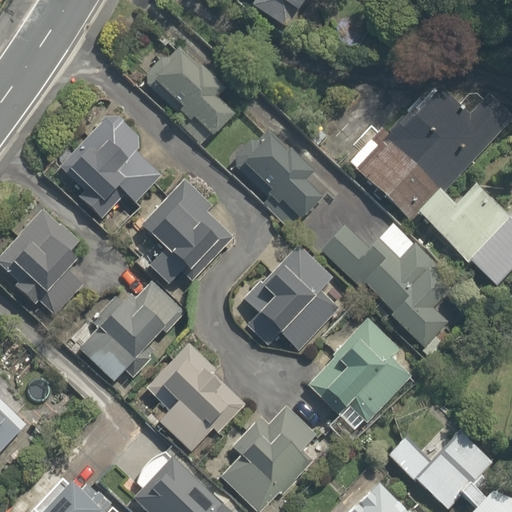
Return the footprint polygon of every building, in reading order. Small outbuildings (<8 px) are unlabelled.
[(240,0),(277,26),(296,0),(240,0)] [(212,80),(174,44),(143,77),(171,103),(159,115),(196,150),(235,109),(223,99),(220,102),(205,88),(212,80)] [(508,107),(480,83),(459,108),(436,89),(424,103),(412,92),(378,132),(368,124),(338,160),(396,210),(398,207),(424,177),(438,188),(508,107)] [(101,94),(77,118),(87,129),(53,162),(75,186),(70,191),(97,219),(121,196),(131,206),(160,179),(130,148),(142,137),(101,94)] [(291,174),(300,161),(255,129),(231,165),(263,187),(258,193),(294,218),(313,190),(291,174)] [(200,205),(206,199),(179,175),(132,227),(190,280),(232,233),(200,205)] [(511,264),(511,189),(504,198),(496,191),(489,199),(464,175),(443,197),(426,181),(401,206),(487,290),(511,264)] [(61,249),(73,234),(30,201),(0,240),(0,262),(40,294),(70,255),(61,249)] [(421,265),(404,246),(379,219),(353,243),(334,222),(315,240),(415,351),(446,323),(428,303),(443,289),(421,265)] [(268,260),(262,254),(248,268),(265,286),(247,303),(295,352),(336,312),(314,289),(328,275),(292,238),(268,260)] [(123,292),(112,283),(87,314),(93,319),(72,345),(111,377),(171,304),(136,276),(123,292)] [(328,354),(304,379),(333,407),(340,399),(363,421),(414,367),(358,313),(323,349),(328,354)] [(150,417),(185,449),(207,426),(216,434),(245,402),(171,335),(141,368),(170,395),(150,417)] [(0,441),(20,422),(0,401),(0,441)] [(314,483),(334,464),(320,448),(308,459),(294,445),(308,432),(306,430),(285,406),(253,435),(245,426),(217,451),(222,458),(210,469),(248,511),(254,511),(301,470),(314,483)] [(511,420),(497,434),(511,450),(511,420)] [(400,430),(380,454),(441,507),(453,493),(460,500),(450,511),(511,511),(511,481),(473,447),(468,454),(444,434),(427,453),(400,430)] [(231,511),(167,450),(123,496),(139,511),(231,511)] [(326,511),(412,511),(366,470),(326,511)] [(95,511),(54,474),(19,511),(95,511)]
